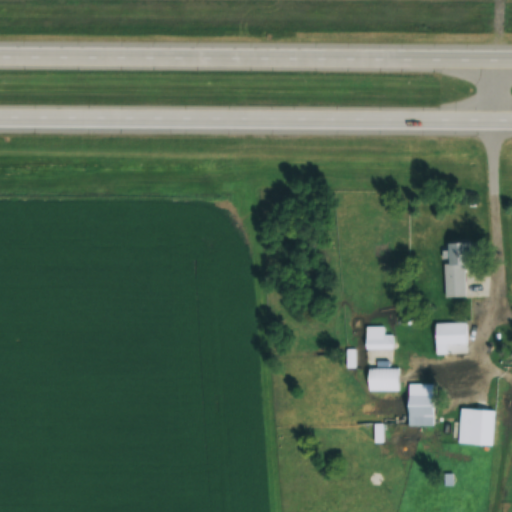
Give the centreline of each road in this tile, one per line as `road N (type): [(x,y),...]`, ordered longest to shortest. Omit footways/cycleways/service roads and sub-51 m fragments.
road 1 (primary): [(511,58),(0,56)]
road 2 (primary): [(0,120),(511,122)]
